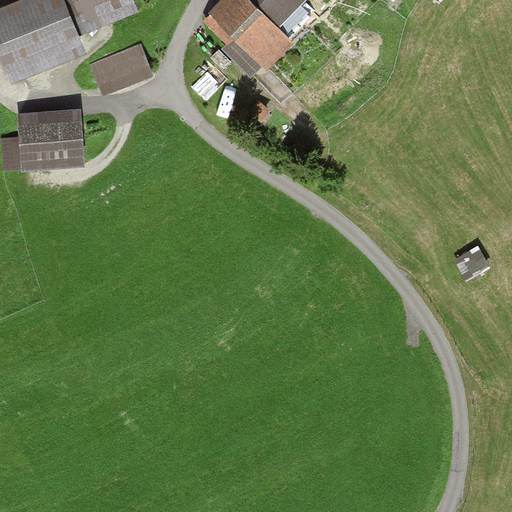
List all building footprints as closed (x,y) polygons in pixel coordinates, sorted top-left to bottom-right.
[(24,0),(0,10),(0,56),(13,88),(90,57),(81,36),(141,12),(135,0),(24,0)] [(307,0),(233,0),(211,25),(267,77),(298,43),(282,28),(307,0)] [(140,48),(94,67),(103,88),(149,70),(140,48)] [(81,120),(22,125),(25,163),(84,158),(81,120)] [(477,244),(456,260),(469,279),(491,264),(477,244)]
